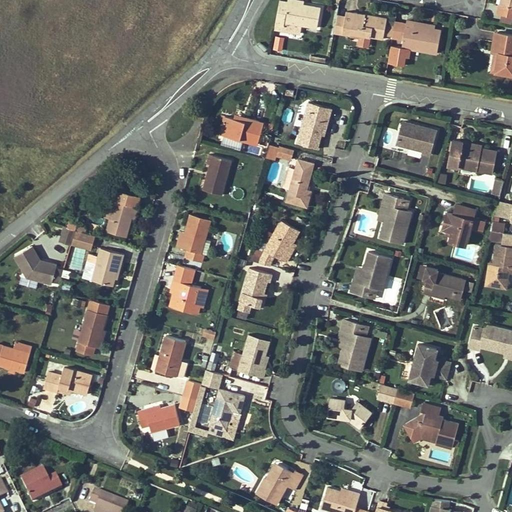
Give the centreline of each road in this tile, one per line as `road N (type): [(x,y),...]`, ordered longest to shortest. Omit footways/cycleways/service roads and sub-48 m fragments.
road 1 (residential): [(374,86),(309,288),(288,389),(292,425),(307,440),(393,474),(450,486),(483,480),(494,447)]
road 2 (residential): [(0,409),(78,436),(101,425),(170,187),(168,165),(144,122)]
road 3 (residential): [(0,241),(144,122)]
road 4 (residential): [(225,49),(374,86)]
road 5 (residential): [(374,86),(511,111)]
